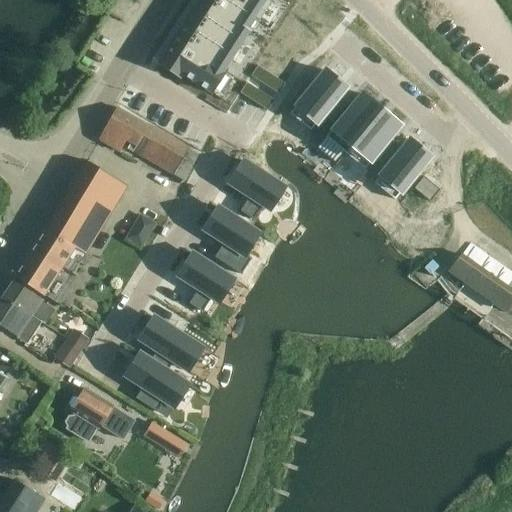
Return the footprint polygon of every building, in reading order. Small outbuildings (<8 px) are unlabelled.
[(198,0),(158,64),(175,75),(178,77),(180,74),(210,93),(225,71),(223,70),(247,31),(250,33),(270,0),(198,0)] [(257,66),(250,76),(277,94),(284,84),(257,66)] [(324,70),(289,114),(309,131),(322,115),(331,122),(347,103),(338,96),(345,87),(324,70)] [(246,83),(239,93),(266,111),(273,101),(246,83)] [(360,94),(325,137),(344,153),(380,110),(360,94)] [(117,108),(99,140),(119,152),(126,141),(128,143),(125,148),(132,152),(172,175),(172,174),(183,180),(196,157),(186,151),(188,148),(117,108)] [(380,110),(344,153),(364,169),(389,139),(399,126),(380,110)] [(393,141),(377,160),(386,168),(373,183),(394,200),(429,157),(409,140),(402,149),(393,141)] [(242,161),(228,184),(248,197),(239,211),(253,219),(262,206),(269,210),(283,188),(242,161)] [(31,250),(14,277),(41,295),(64,260),(68,255),(73,248),(84,254),(125,186),(85,162),(44,230),(31,250)] [(423,177),(413,189),(421,195),(431,184),(423,177)] [(431,184),(421,195),(429,202),(439,191),(431,184)] [(217,207),(202,230),(223,243),(213,257),(240,275),(247,264),(250,260),(250,259),(244,255),(256,236),(258,234),(257,233),(217,207)] [(140,217),(125,242),(141,251),(156,226),(140,217)] [(191,254),(177,276),(197,289),(188,304),(201,313),(211,298),(218,302),(232,280),(191,254)] [(461,254),(449,272),(466,283),(495,304),(506,312),(511,303),(511,290),(462,255),(461,254)] [(46,324),(55,310),(42,301),(12,281),(0,299),(0,324),(17,336),(16,337),(26,344),(40,322),(31,316),(32,314),(46,324)] [(152,317),(138,340),(156,351),(150,361),(167,372),(173,362),(187,371),(201,348),(152,317)] [(66,339),(82,349),(89,339),(73,329),(66,339)] [(69,368),(82,349),(66,339),(53,357),(69,368)] [(138,354),(124,377),(142,388),(134,399),(149,409),(157,397),(173,408),(187,385),(166,372),(167,372),(150,361),(149,361),(138,354)] [(68,417),(65,422),(67,427),(65,429),(88,442),(97,428),(98,429),(100,426),(122,440),(124,435),(134,421),(120,412),(111,407),(112,406),(84,388),(78,397),(72,398),(69,403),(71,409),(70,411),(74,414),(73,416),(68,417)] [(0,443),(6,447),(14,435),(0,425),(0,443)] [(43,440),(30,460),(40,467),(37,472),(53,482),(55,480),(56,481),(71,458),(43,440)] [(74,511),(82,498),(56,481),(55,480),(53,482),(46,494),(74,511)] [(14,481),(0,503),(0,511),(35,511),(43,499),(14,481)]
